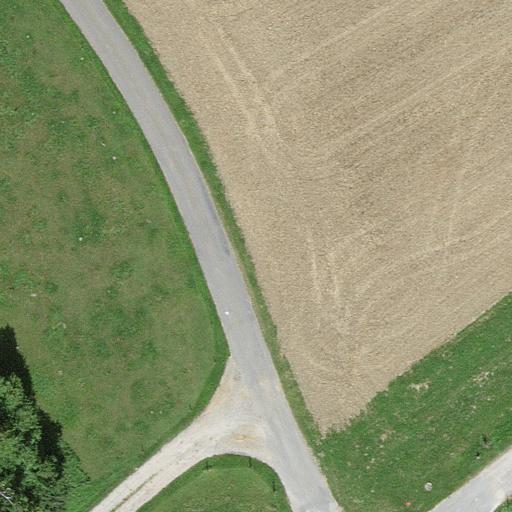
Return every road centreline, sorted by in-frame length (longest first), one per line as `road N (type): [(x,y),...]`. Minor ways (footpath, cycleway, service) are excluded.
road 1 (track): [(318,511),(178,156),(93,0)]
road 2 (track): [(269,380),(114,511)]
